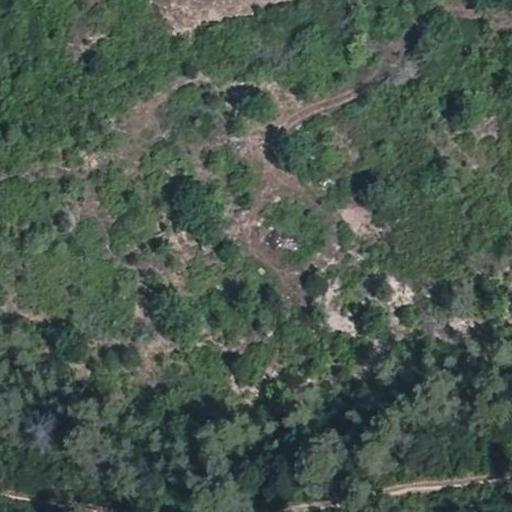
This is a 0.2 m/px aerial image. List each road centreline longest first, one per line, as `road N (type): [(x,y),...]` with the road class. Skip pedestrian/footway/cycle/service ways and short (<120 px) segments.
road 1 (track): [(278,511),(511,471)]
road 2 (track): [(0,491),(179,511)]
